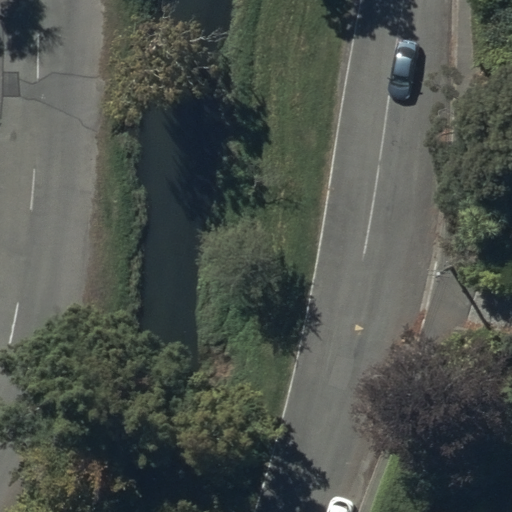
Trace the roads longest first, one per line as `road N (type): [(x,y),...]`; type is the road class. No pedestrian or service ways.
road 1 (unclassified): [(412,0),(288,511)]
road 2 (residential): [(0,380),(24,321),(39,0)]
